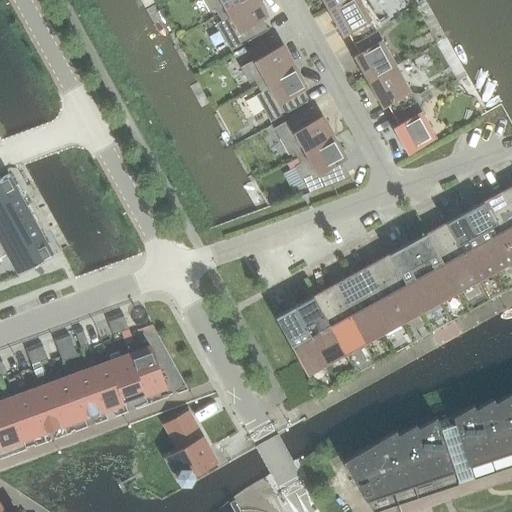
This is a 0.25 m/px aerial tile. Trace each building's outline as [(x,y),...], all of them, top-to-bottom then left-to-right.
[(214,9),(217,15),(244,0),(201,0),(208,12),(214,9)] [(264,12),(257,0),(244,0),(217,15),(220,21),(215,24),(230,51),(267,30),(266,29),(258,15),(263,12),(264,12)] [(320,0),(326,10),(344,0),(320,0)] [(347,33),(352,43),(375,30),(357,0),(344,0),(326,10),(341,36),(347,33)] [(351,55),(366,82),(394,66),(375,30),(352,43),(357,52),(351,55)] [(253,81),(257,87),(294,66),(284,48),(283,49),(279,52),(271,38),(271,37),(271,36),(247,50),(252,60),(239,68),(248,84),(253,81)] [(303,83),(294,66),(257,87),(260,92),(254,96),(269,122),(307,101),(306,100),(298,86),(302,83),(302,84),(303,83)] [(414,102),(394,66),(366,82),(380,108),(386,105),(391,114),(414,102)] [(434,138),(414,102),(391,114),(397,124),(391,127),(406,154),(434,138)] [(310,108),(272,128),(287,155),(293,152),(296,158),(333,137),(324,120),(323,120),(323,121),(318,123),(310,109),(311,109),(310,108)] [(342,155),(343,154),(333,137),(296,158),(299,164),(294,167),(308,193),(349,178),(345,171),(337,157),(342,155)] [(0,204),(19,194),(7,173),(0,177),(0,204)] [(511,187),(502,193),(511,211),(511,187)] [(511,211),(502,193),(483,204),(511,256),(511,211)] [(0,230),(30,214),(19,194),(0,204),(0,230)] [(511,256),(483,204),(464,214),(494,268),(511,258),(511,256)] [(0,257),(41,234),(30,214),(0,230),(0,257)] [(464,214),(445,225),(475,279),(494,268),(464,214)] [(445,225),(426,235),(456,289),(475,279),(445,225)] [(0,257),(6,254),(17,274),(52,255),(41,234),(0,257)] [(426,235),(407,246),(437,300),(456,289),(426,235)] [(407,246),(388,256),(418,310),(437,300),(407,246)] [(388,256),(369,267),(399,321),(418,310),(388,256)] [(369,267),(350,277),(380,331),(399,321),(369,267)] [(350,277),(331,288),(361,342),(380,331),(350,277)] [(331,288),(312,298),(342,352),(361,342),(331,288)] [(312,298),(293,309),(323,363),(342,352),(312,298)] [(304,373),(323,363),(293,309),(275,319),(304,373)] [(120,332),(128,329),(123,316),(115,319),(120,332)] [(115,319),(107,322),(112,335),(120,332),(115,319)] [(125,345),(133,342),(128,329),(120,332),(125,345)] [(82,331),(74,334),(79,347),(87,344),(82,331)] [(60,361),(74,356),(67,336),(53,342),(60,361)] [(38,362),(46,359),(42,346),(34,349),(38,362)] [(149,347),(129,354),(143,394),(164,386),(149,347)] [(34,349),(26,352),(31,365),(38,362),(34,349)] [(123,402),(143,394),(129,354),(108,362),(123,402)] [(38,362),(31,365),(35,378),(43,375),(38,362)] [(123,402),(108,362),(88,369),(102,409),(123,402)] [(82,417),(102,409),(88,369),(67,377),(82,417)] [(82,417),(67,377),(47,385),(61,424),(82,417)] [(41,432),(61,424),(47,385),(26,392),(41,432)] [(41,432),(26,392),(6,400),(20,439),(41,432)] [(394,502),(397,501),(457,481),(453,471),(468,466),(471,477),(511,463),(511,395),(452,416),(436,421),(375,441),(345,459),(342,461),(361,494),(364,500),(390,491),(391,492),(394,502)] [(0,446),(20,439),(6,400),(0,401),(0,446)] [(179,481),(214,463),(186,412),(164,424),(178,450),(165,457),(179,481)]
